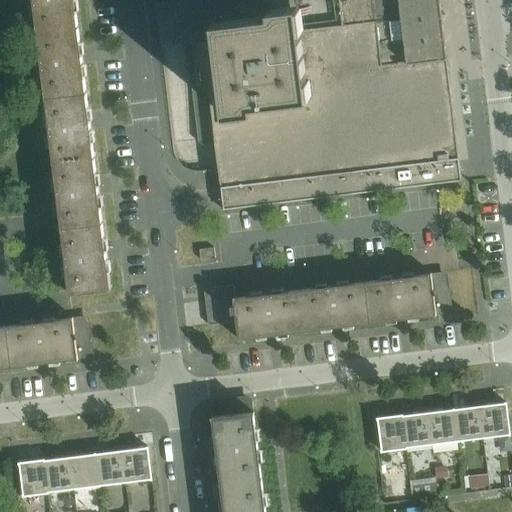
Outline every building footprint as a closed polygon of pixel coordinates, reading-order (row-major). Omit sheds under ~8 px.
[(74,0),(32,0),(37,32),(78,27),(74,0)] [(342,25),(301,30),(298,7),(269,10),(269,16),(213,23),(215,41),(192,44),(197,85),(208,84),(217,158),(218,170),(224,210),(462,181),(447,59),(446,46),(441,6),(440,0),(339,0),(340,7),(341,18),(342,25)] [(37,32),(45,98),(86,93),(78,27),(37,32)] [(86,93),(45,98),(53,163),(94,158),(86,93)] [(53,163),(61,228),(103,223),(94,158),(53,163)] [(103,223),(61,228),(69,294),(111,289),(103,223)] [(199,250),(201,261),(216,259),(214,248),(199,250)] [(365,282),(370,323),(371,323),(435,315),(436,315),(438,315),(438,313),(445,313),(447,313),(448,308),(449,303),(450,297),(449,292),(448,287),(446,282),(444,277),(441,273),(440,273),(440,274),(433,275),(433,273),(431,274),(431,273),(429,274),(366,282),(366,281),(365,282)] [(300,290),(305,331),(306,331),(370,323),(365,282),(301,290),(300,290)] [(305,331),(300,290),(299,290),(236,298),(235,298),(234,285),(204,289),(209,325),(237,322),(239,340),(241,339),(257,337),(305,331)] [(7,326),(12,368),(13,368),(13,367),(77,359),(76,360),(78,359),(80,359),(80,358),(87,357),(88,357),(90,353),(91,348),(91,342),(91,337),(90,331),(88,326),(86,321),(83,317),(82,318),(75,319),(74,318),(73,318),(71,318),(8,326),(7,326)] [(0,368),(11,367),(11,368),(12,368),(7,326),(6,326),(0,327),(0,368)] [(220,482),(220,483),(263,478),(254,412),(254,410),(253,410),(252,403),(252,402),(248,400),(242,399),(237,399),(232,399),(226,400),(221,402),(216,404),(212,407),(213,408),(214,415),(212,416),(213,417),(212,417),(212,419),(213,419),(216,445),(215,445),(216,456),(217,456),(221,482),(220,482)] [(479,402),(484,439),(511,435),(506,403),(505,403),(505,404),(487,406),(487,401),(479,402)] [(454,409),(458,442),(484,439),(479,402),(472,403),(473,408),(455,410),(455,409),(454,409)] [(435,407),(428,408),(432,445),(458,442),(454,409),(453,409),(454,410),(436,413),(435,407)] [(404,417),(407,448),(432,445),(428,408),(420,409),(421,414),(404,417)] [(407,448),(404,417),(403,415),(377,419),(377,420),(379,420),(383,450),(381,450),(381,451),(407,448)] [(121,446),(126,483),(152,480),(148,447),(147,447),(147,448),(129,450),(129,445),(121,446)] [(96,453),(100,486),(126,483),(121,446),(114,447),(114,452),(97,455),(96,453)] [(69,453),(74,490),(100,486),(96,453),(95,454),(95,455),(77,457),(77,452),(69,453)] [(63,459),(45,461),(49,493),(74,490),(69,453),(62,454),(63,459)] [(49,493),(45,461),(45,460),(19,463),(19,464),(21,464),(24,494),(23,495),(23,496),(49,493)] [(266,511),(263,478),(220,483),(220,484),(221,484),(224,510),(223,510),(223,511),(266,511)]
